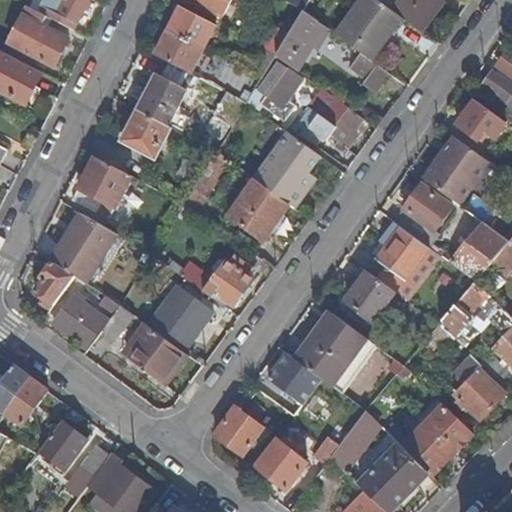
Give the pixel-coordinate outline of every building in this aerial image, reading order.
[(65,0),(54,21),(73,31),(89,0),(65,0)] [(221,19),(230,0),(185,0),(221,19)] [(288,0),(287,4),(304,12),(310,0),(288,0)] [(362,55),(370,61),(400,17),(376,0),(359,0),(335,35),(362,55)] [(376,0),(400,17),(421,33),(443,3),(438,0),(376,0)] [(45,28),(49,19),(25,7),(6,42),(52,67),(68,40),(45,28)] [(181,7),(169,31),(205,50),(217,25),(181,7)] [(290,34),(275,56),(296,72),(326,28),(304,12),(290,34)] [(265,51),(275,56),(290,34),(277,27),(262,49),(265,51)] [(169,31),(156,56),(163,60),(192,75),(205,50),(169,31)] [(0,91),(26,105),(43,73),(1,50),(0,51),(0,91)] [(251,74),(261,79),(275,56),(265,51),(251,74)] [(511,57),(507,54),(498,67),(511,77),(511,57)] [(380,91),(391,77),(370,61),(362,55),(351,70),(365,80),(380,91)] [(163,60),(155,75),(187,92),(190,94),(200,79),(192,75),(163,60)] [(265,97),(260,105),(284,123),(295,107),(287,100),(302,80),(279,63),(258,91),(265,97)] [(511,85),(494,72),(479,93),(493,103),(498,97),(507,104),(503,110),(511,116),(511,85)] [(155,75),(136,110),(168,128),(177,111),(187,92),(155,75)] [(377,96),(380,91),(365,80),(361,85),(377,96)] [(316,94),(319,89),(311,83),(307,88),(316,94)] [(255,89),(246,103),(255,110),(260,105),(265,97),(258,91),(255,89)] [(353,132),(362,120),(319,89),(316,94),(307,107),(310,110),(334,128),(328,135),(345,149),(356,134),(353,132)] [(219,142),(242,101),(226,93),(205,131),(219,142)] [(498,97),(493,103),(503,110),(507,104),(498,97)] [(476,102),(457,130),(477,144),(484,134),(495,142),(507,125),(476,102)] [(168,128),(136,110),(120,141),(155,159),(171,129),(168,128)] [(291,129),(302,138),(309,129),(325,140),(328,135),(334,128),(310,110),(301,123),(298,120),(291,129)] [(168,128),(171,129),(180,134),(189,117),(177,111),(168,128)] [(254,176),(252,179),(289,206),(293,209),(305,192),(299,187),(308,174),(320,158),(285,132),(254,176)] [(454,139),(423,181),(424,182),(455,204),(458,206),(488,164),(454,139)] [(216,152),(184,203),(196,212),(229,161),(216,152)] [(133,176),(94,156),(71,201),(96,215),(97,213),(110,220),(116,208),(117,209),(133,176)] [(175,176),(191,184),(201,167),(185,158),(175,176)] [(299,187),(305,192),(314,178),(308,174),(299,187)] [(289,206),(252,179),(227,216),(262,243),(289,206)] [(455,204),(424,182),(393,225),(400,229),(424,246),(455,204)] [(111,231),(76,212),(49,261),(52,263),(74,277),(83,283),(111,231)] [(393,225),(392,224),(378,243),(386,249),(400,229),(393,225)] [(450,265),(476,283),(491,265),(510,243),(509,243),(484,225),(450,265)] [(400,229),(386,249),(376,261),(384,267),(404,281),(428,250),(424,246),(400,229)] [(507,277),(511,270),(511,245),(510,243),(491,265),(507,277)] [(428,250),(404,281),(418,291),(441,259),(428,250)] [(228,262),(248,277),(252,269),(234,256),(228,262)] [(170,257),(166,264),(184,278),(188,271),(170,257)] [(184,278),(203,293),(206,289),(231,309),(252,281),(248,277),(228,262),(226,260),(205,287),(201,283),(206,276),(192,266),(188,271),(184,278)] [(44,309),(49,313),(74,277),(52,263),(41,278),(44,280),(34,295),(41,301),(47,305),(44,309)] [(376,279),(395,294),(408,303),(418,291),(404,281),(384,267),(376,279)] [(376,279),(369,274),(347,304),(374,323),(395,294),(376,279)] [(511,318),(476,283),(439,326),(441,326),(446,331),(454,339),(470,321),(480,310),(491,320),(506,336),(492,349),(511,367),(511,325),(510,324),(511,322),(511,318)] [(178,286),(148,327),(148,328),(154,332),(182,352),(211,312),(178,286)] [(107,321),(73,297),(53,324),(86,349),(107,321)] [(120,307),(105,297),(100,305),(114,314),(120,307)] [(39,305),(44,309),(47,305),(41,301),(39,305)] [(114,314),(101,332),(115,341),(133,316),(120,307),(114,314)] [(480,310),(470,321),(481,331),(491,320),(480,310)] [(329,313),(329,314),(294,360),(321,380),(332,388),(367,341),(367,340),(329,313)] [(441,326),(439,326),(422,346),(429,353),(446,331),(441,326)] [(127,358),(133,362),(154,332),(148,328),(127,358)] [(133,362),(162,383),(183,354),(182,352),(154,332),(133,362)] [(167,387),(188,357),(183,354),(162,383),(167,387)] [(294,360),(286,355),(267,382),(289,397),(298,385),(302,387),(285,410),(295,416),(321,380),(294,360)] [(481,364),(486,358),(483,355),(478,360),(481,364)] [(488,356),(486,358),(481,364),(495,377),(502,370),(488,356)] [(480,367),(471,357),(451,376),(461,387),(454,394),(481,421),(505,395),(478,369),(480,367)] [(0,419),(4,414),(30,380),(13,367),(0,384),(0,419)] [(21,427),(47,393),(30,380),(4,414),(21,427)] [(264,411),(243,397),(214,437),(243,457),(263,429),(255,423),(264,411)] [(474,435),(443,405),(408,442),(401,435),(402,434),(394,426),(388,433),(401,446),(430,473),(434,478),(474,435)] [(381,426),(367,412),(331,458),(346,473),(381,426)] [(74,432),(61,423),(39,453),(64,472),(87,442),(74,432)] [(77,428),(74,432),(87,442),(90,437),(77,428)] [(306,465),(276,441),(256,466),(287,490),(300,474),(303,477),(306,473),(303,470),(306,465)] [(360,487),(365,491),(386,511),(391,511),(430,473),(401,446),(360,487)] [(94,478),(109,457),(96,447),(79,470),(93,480),(94,478)] [(25,471),(37,455),(25,449),(15,465),(25,471)] [(122,462),(112,454),(109,457),(94,478),(105,485),(97,495),(117,511),(118,511),(121,509),(125,511),(139,511),(154,492),(119,467),(122,462)] [(93,480),(79,470),(72,479),(85,490),(87,488),(93,480)] [(87,488),(97,495),(105,485),(94,478),(93,480),(87,488)] [(63,490),(77,501),(85,490),(72,479),(63,490)] [(386,511),(365,491),(344,511),(386,511)]
